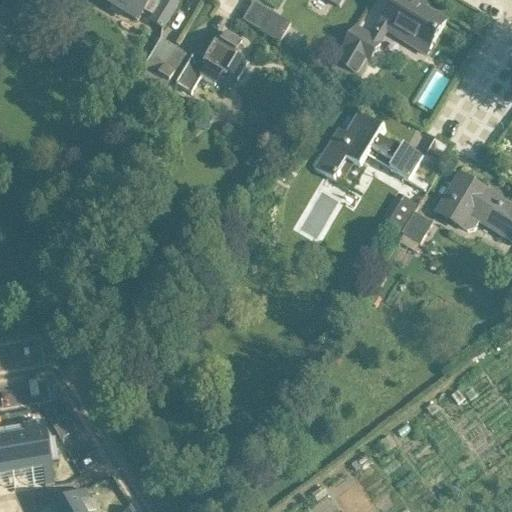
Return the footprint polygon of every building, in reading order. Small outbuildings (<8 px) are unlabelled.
[(8,0),(0,0),(0,27),(6,31),(21,7),(8,0)] [(150,0),(102,0),(139,22),(145,11),(155,17),(152,22),(163,29),(177,6),(166,0),(164,0),(160,8),(150,1),(150,0)] [(326,0),(341,9),(346,0),(326,0)] [(415,42),(411,48),(427,57),(447,24),(413,4),(415,0),(397,0),(384,23),(393,29),(415,42)] [(270,14),(258,32),(279,45),(290,26),(270,14)] [(382,45),(373,40),(357,30),(336,64),(353,74),(362,60),(370,65),(382,45)] [(237,83),(246,68),(236,61),(238,58),(234,55),(241,45),(225,35),(219,46),(215,44),(213,47),(202,41),(174,87),(191,97),(201,81),(214,89),(221,78),(224,80),(226,76),(237,83)] [(138,79),(149,86),(173,48),(162,41),(138,79)] [(161,94),(168,82),(185,55),(173,48),(149,86),(161,94)] [(410,185),(424,162),(405,150),(402,155),(381,141),(386,133),(359,117),(347,137),(340,133),(316,171),(336,183),(349,163),(361,170),(372,152),(397,167),(392,174),(410,185)] [(511,241),(511,209),(503,204),(501,207),(483,196),(485,193),(461,178),(439,215),(463,230),(468,233),(476,231),(481,222),(511,241)] [(404,233),(414,217),(419,209),(399,197),(384,221),(404,233)] [(414,217),(404,233),(402,236),(419,246),(431,227),(414,217)] [(43,426),(22,429),(23,438),(24,438),(31,476),(42,474),(44,489),(53,488),(50,466),(58,464),(58,463),(57,463),(53,443),(54,443),(54,442),(46,443),(43,426)] [(23,438),(5,442),(12,479),(31,476),(24,438),(23,438)] [(0,442),(0,481),(12,479),(5,442),(0,442)] [(84,493),(51,511),(81,511),(79,507),(89,501),(84,493)]
